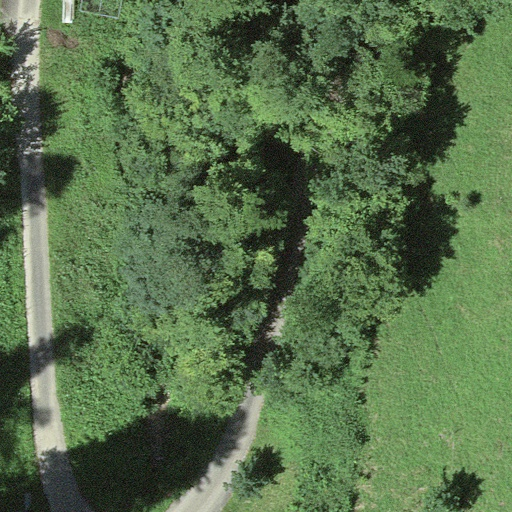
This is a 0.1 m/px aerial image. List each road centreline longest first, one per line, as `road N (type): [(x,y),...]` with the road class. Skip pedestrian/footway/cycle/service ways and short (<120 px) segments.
road 1 (track): [(382,0),(335,96),(227,492),(196,511)]
road 2 (track): [(21,0),(55,407),(42,511)]
